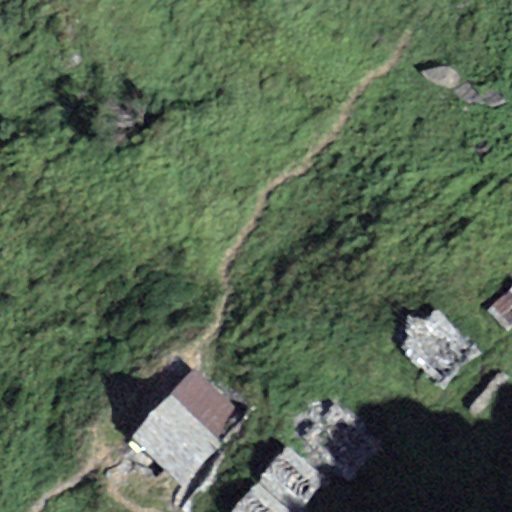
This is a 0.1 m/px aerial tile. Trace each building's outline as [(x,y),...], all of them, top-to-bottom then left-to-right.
[(511,286),(489,312),(510,331),(511,328),(511,286)] [(426,309),(395,344),(441,385),(473,350),(426,309)] [(221,447),(176,397),(132,436),(177,486),(221,447)] [(339,410),(311,440),(354,478),(382,447),(339,410)] [(285,449),(263,480),(308,511),(310,511),(332,483),(285,449)] [(282,511),(253,490),(235,511),(282,511)]
